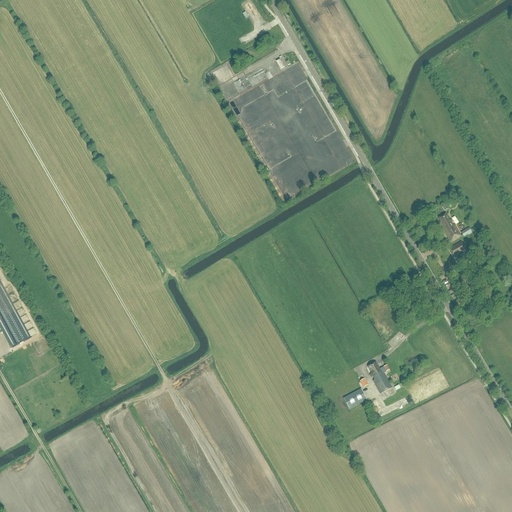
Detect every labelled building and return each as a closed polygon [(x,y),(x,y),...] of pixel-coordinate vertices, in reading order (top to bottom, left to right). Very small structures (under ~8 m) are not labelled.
[(280,69),(284,67),(280,60),(276,62),(280,69)] [(451,242),(461,236),(454,225),(453,226),(451,223),(453,223),(451,220),(450,221),(446,214),(439,218),(442,224),(441,225),(451,242)] [(454,258),(466,250),(461,242),(449,250),(454,258)] [(0,280),(0,325),(12,348),(31,338),(0,280)] [(384,373),(389,370),(387,366),(379,370),(376,363),(368,367),(371,374),(370,375),(371,378),(373,377),(375,380),(373,381),(380,394),(392,388),(384,373)] [(363,388),(368,385),(364,379),(360,382),(363,388)] [(349,410),(367,400),(361,389),(343,399),(349,410)] [(404,405),(413,401),(411,396),(402,400),(404,405)]
